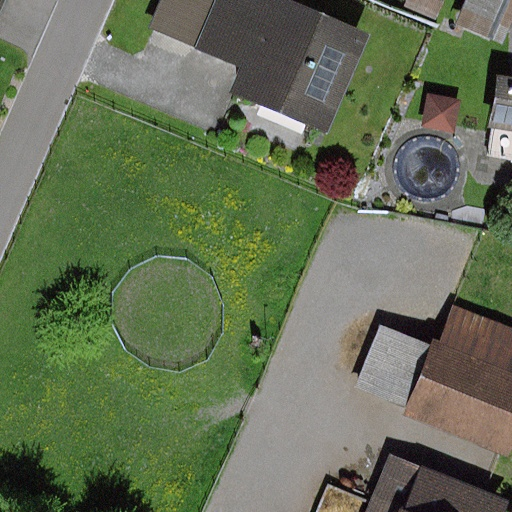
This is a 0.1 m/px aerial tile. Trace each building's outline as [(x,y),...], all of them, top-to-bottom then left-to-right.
[(0,0),(0,28),(12,0),(0,0)] [(384,30),(311,0),(228,0),(209,45),(252,63),(240,91),(341,133),(384,30)] [(456,0),(431,0),(453,9),(456,0)] [(511,0),(477,0),(468,19),(511,39),(511,0)] [(511,71),(503,121),(511,122),(511,71)] [(476,90),(441,87),(437,126),(472,130),(476,90)] [(511,316),(457,294),(406,419),(506,459),(511,443),(511,316)] [(509,511),(511,506),(511,501),(395,458),(374,511),(509,511)]
